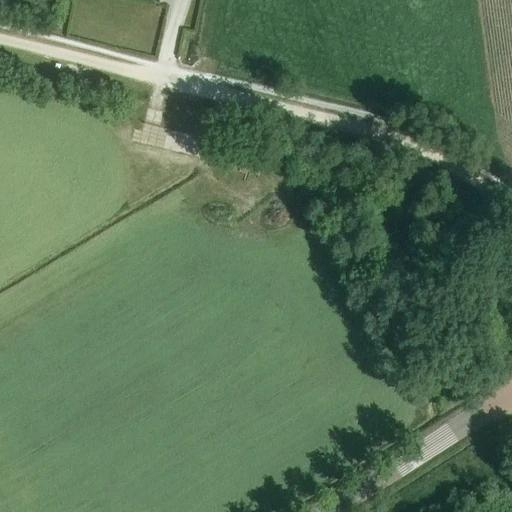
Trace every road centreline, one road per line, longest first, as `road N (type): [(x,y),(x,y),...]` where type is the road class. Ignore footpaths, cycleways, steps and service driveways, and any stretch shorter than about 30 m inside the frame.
road 1 (track): [(160,79),(386,131),(438,155),(511,208)]
road 2 (tertiary): [(330,511),(511,394)]
road 3 (track): [(0,42),(160,79)]
